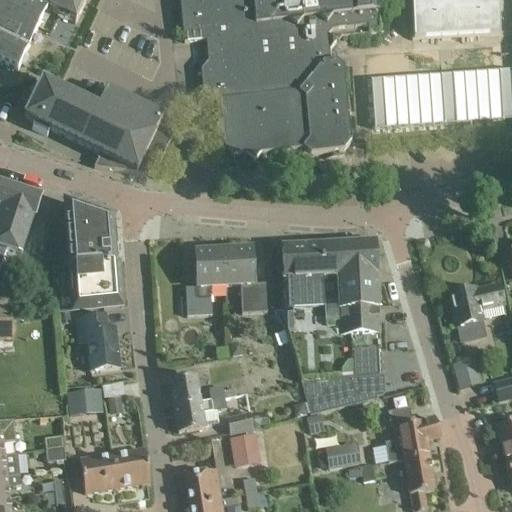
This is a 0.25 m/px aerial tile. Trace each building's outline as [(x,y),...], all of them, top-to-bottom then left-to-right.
[(0,0),(0,63),(16,71),(45,12),(53,16),(54,15),(73,24),(83,3),(81,2),(82,0),(0,0)] [(199,0),(176,0),(182,45),(229,40),(230,54),(223,62),(220,62),(205,63),(199,72),(198,73),(201,97),(202,98),(210,104),(216,104),(217,111),(218,123),(213,132),(220,138),(221,143),(222,150),(230,158),(244,156),(252,163),(258,156),(272,154),(281,160),(288,152),(301,151),(302,150),(310,158),(326,156),(343,154),(350,147),(343,71),(335,65),(334,65),(328,65),(328,63),(327,55),(334,45),(331,42),(330,33),(365,29),(366,35),(377,34),(373,0),(215,0),(200,2),(199,0)] [(410,0),(413,42),(499,37),(496,0),(410,0)] [(511,104),(511,92),(510,58),(371,64),(373,111),(511,104)] [(29,103),(21,119),(23,120),(35,126),(32,131),(46,139),(49,133),(100,156),(94,170),(148,178),(153,167),(157,169),(164,156),(173,140),(156,131),(162,119),(136,107),(104,92),(95,109),(57,92),(49,88),(49,86),(40,82),(29,103)] [(34,220),(41,199),(0,185),(0,269),(6,252),(21,257),(32,219),(34,220)] [(63,206),(65,223),(68,268),(114,265),(111,221),(65,205),(63,206)] [(302,385),(310,417),(311,417),(384,401),(384,382),(379,382),(378,353),(380,353),(375,279),(377,279),(374,247),(319,250),(321,283),(323,283),(328,384),(302,385)] [(282,252),(285,315),(274,315),(293,356),(302,385),(328,384),(323,283),(321,283),(319,250),(282,252)] [(251,252),(223,254),(225,289),(240,288),(242,317),(266,316),(265,286),(253,286),(251,252)] [(225,289),(223,254),(195,255),(197,290),(186,290),(186,300),(187,318),(187,320),(212,318),(210,289),(225,289)] [(68,268),(52,269),(55,314),(72,313),(122,309),(119,264),(114,265),(68,268)] [(499,288),(475,293),(475,292),(447,298),(455,331),(469,328),(474,348),(488,344),(481,314),(504,309),(499,288)] [(91,374),(120,371),(115,331),(107,332),(106,318),(77,321),(79,346),(88,345),(91,374)] [(10,324),(0,323),(0,349),(11,349),(12,325),(11,325),(10,324)] [(237,346),(229,347),(232,360),(244,357),(243,350),(237,346)] [(225,350),(216,351),(217,362),(226,360),(225,350)] [(474,364),(453,371),(460,395),(481,389),(474,364)] [(195,380),(169,384),(173,410),(200,406),(195,380)] [(511,381),(494,386),(499,406),(511,402),(511,381)] [(222,390),(208,392),(210,405),(224,402),(227,402),(236,400),(235,392),(223,394),(222,390)] [(99,395),(65,399),(67,421),(101,418),(99,395)] [(118,401),(106,403),(109,418),(121,416),(118,401)] [(200,406),(173,410),(177,435),(204,431),(203,429),(217,427),(216,415),(226,413),(225,411),(224,402),(210,405),(200,406)] [(304,405),(294,408),(297,420),(307,417),(304,405)] [(250,416),(226,421),(229,440),(253,434),(250,416)] [(306,423),(310,440),(324,437),(320,420),(306,423)] [(388,467),(403,464),(428,460),(426,445),(438,441),(441,441),(435,422),(423,426),(422,425),(397,429),(400,446),(385,449),(388,467)] [(511,424),(497,429),(505,463),(511,461),(511,424)] [(0,459),(3,460),(2,447),(16,445),(13,425),(0,425),(0,459)] [(253,437),(230,440),(235,470),(258,466),(253,437)] [(63,453),(62,441),(44,443),(46,455),(63,453)] [(362,468),(358,447),(326,452),(326,454),(318,456),(321,473),(329,471),(330,474),(362,468)] [(63,453),(46,455),(47,467),(64,465),(63,453)] [(149,486),(144,454),(144,453),(112,458),(117,491),(149,486)] [(3,460),(0,459),(0,481),(20,479),(17,458),(3,460)] [(112,458),(79,464),(84,497),(117,491),(112,458)] [(408,497),(410,497),(411,511),(426,511),(424,495),(433,493),(428,460),(403,464),(408,497)] [(373,469),(361,471),(363,486),(375,483),(373,469)] [(220,503),(215,472),(185,476),(189,508),(220,503)] [(20,479),(0,481),(0,503),(8,503),(7,491),(21,489),(20,479)] [(246,500),(256,498),(254,481),(244,483),(246,500)] [(54,497),(63,496),(61,484),(53,485),(54,497)] [(64,507),(63,496),(54,497),(56,508),(64,507)] [(246,500),(248,511),(251,511),(267,509),(265,497),(256,498),(246,500)] [(189,508),(190,511),(221,511),(238,508),(237,501),(220,504),(220,503),(189,508)] [(0,511),(9,511),(8,503),(0,503),(0,511)]
